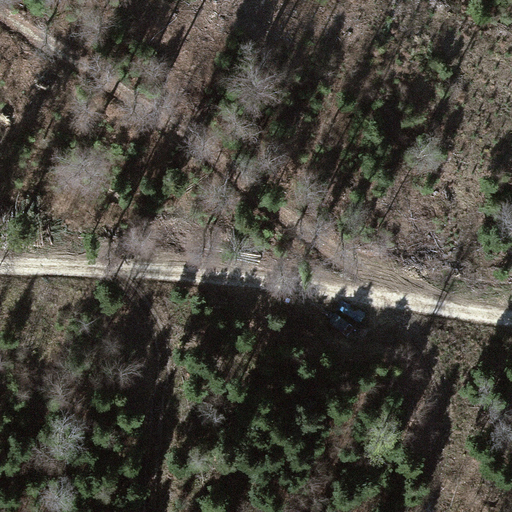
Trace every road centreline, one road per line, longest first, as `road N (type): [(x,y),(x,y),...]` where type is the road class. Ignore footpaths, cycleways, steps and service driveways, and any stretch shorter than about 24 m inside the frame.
road 1 (track): [(511,315),(129,264),(0,259)]
road 2 (track): [(0,18),(109,85),(404,302)]
